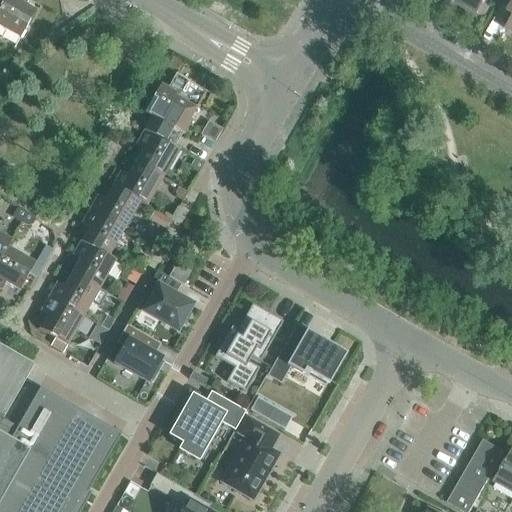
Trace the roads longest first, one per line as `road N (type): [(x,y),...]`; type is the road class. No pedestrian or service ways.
road 1 (residential): [(251,241),(99,511)]
road 2 (residential): [(311,511),(411,337)]
road 3 (residential): [(411,337),(251,241)]
road 4 (residential): [(353,0),(511,86)]
road 5 (residential): [(251,241),(235,203),(237,173),(284,82)]
road 6 (residential): [(284,82),(140,0)]
